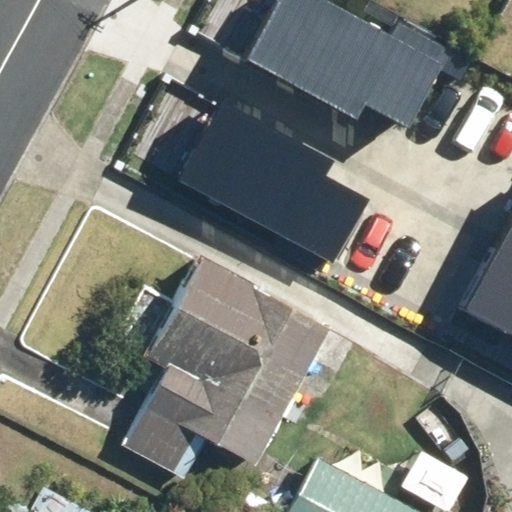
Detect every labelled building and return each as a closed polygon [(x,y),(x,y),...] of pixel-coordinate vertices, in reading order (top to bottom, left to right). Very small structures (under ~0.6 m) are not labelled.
[(427,67),(305,0),(252,0),(222,56),(336,118),(343,105),(391,131),(427,67)] [(202,99),(162,178),(327,261),(360,195),(312,170),(319,157),(202,99)] [(511,195),(458,297),(511,325),(511,195)] [(255,278),(201,249),(146,353),(167,364),(124,443),(184,475),(206,432),(257,459),(331,322),(254,281),(255,278)] [(426,511),(318,455),(287,511),(426,511)]
